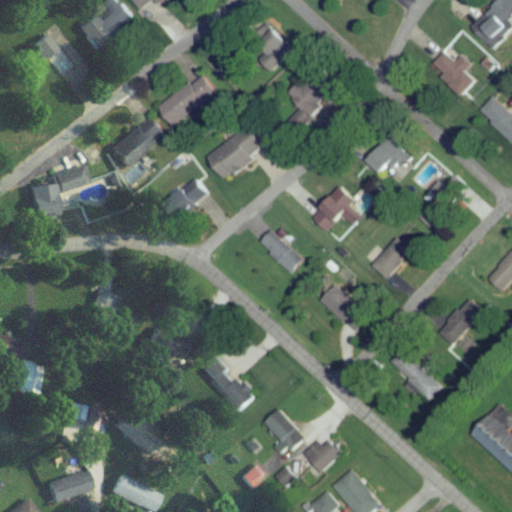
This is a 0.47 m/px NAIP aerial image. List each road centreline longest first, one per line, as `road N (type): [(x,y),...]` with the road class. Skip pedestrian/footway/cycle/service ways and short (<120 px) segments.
road 1 (residential): [(466,511),(195,262),(115,243),(0,252)]
road 2 (residential): [(195,262),(381,87),(427,0)]
road 3 (residential): [(0,197),(247,0)]
road 4 (residential): [(508,206),(285,0)]
road 5 (residential): [(334,392),(511,202)]
